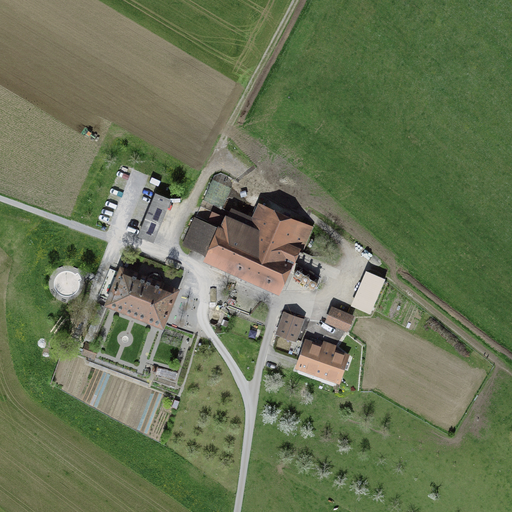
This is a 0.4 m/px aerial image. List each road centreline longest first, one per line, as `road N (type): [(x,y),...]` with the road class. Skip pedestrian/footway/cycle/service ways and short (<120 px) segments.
road 1 (track): [(295,0),(174,241),(200,318),(236,371),(249,410)]
road 2 (track): [(361,256),(338,292),(297,306),(0,198)]
road 3 (track): [(217,150),(511,375)]
road 4 (track): [(236,511),(257,365),(278,301)]
